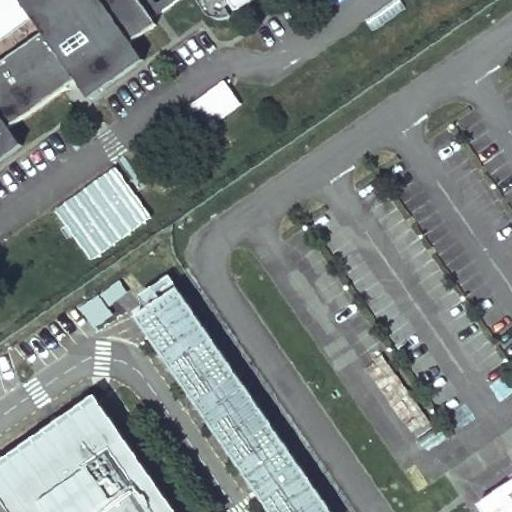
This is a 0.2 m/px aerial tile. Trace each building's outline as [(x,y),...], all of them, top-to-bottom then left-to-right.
[(0,0),(0,156),(18,144),(6,126),(68,82),(73,79),(86,97),(141,59),(128,41),(154,23),(149,17),(173,0),(157,0),(154,3),(151,0),(0,0)] [(224,84),(191,109),(208,131),(241,106),(224,84)] [(118,162),(53,207),(89,258),(155,212),(131,180),(118,162)] [(333,511),(170,276),(139,297),(148,309),(136,317),(270,511),(333,511)] [(135,302),(120,281),(80,308),(95,329),(135,302)] [(175,511),(96,397),(0,463),(0,496),(11,511),(175,511)] [(511,511),(511,479),(477,503),(483,511),(511,511)]
